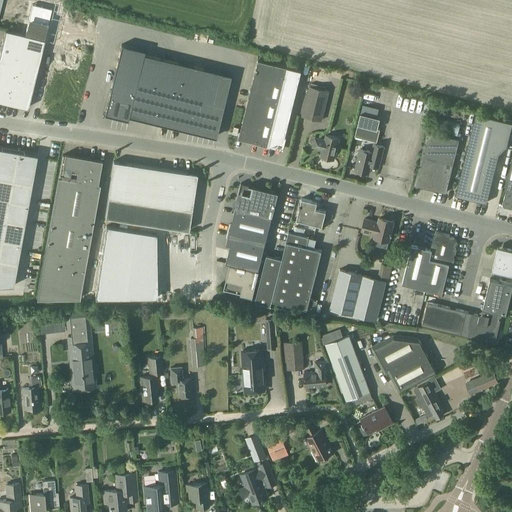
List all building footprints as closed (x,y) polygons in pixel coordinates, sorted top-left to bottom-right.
[(24,34),(44,39),(48,23),(28,18),(24,34)] [(5,29),(0,50),(0,100),(7,102),(8,98),(24,34),(5,29)] [(27,107),(44,39),(24,34),(8,98),(7,102),(27,107)] [(123,43),(105,112),(128,118),(130,112),(146,51),(146,49),(123,43)] [(207,133),(223,71),(146,51),(130,112),(207,133)] [(239,138),(282,149),(301,70),(258,59),(239,138)] [(310,86),(302,115),(322,120),(329,91),(310,86)] [(416,119),(417,109),(393,105),(389,135),(410,138),(408,147),(416,148),(420,120),(416,119)] [(355,136),(377,141),(380,129),(377,128),(380,117),(361,113),(355,136)] [(487,202),(499,154),(507,146),(511,126),(511,121),(476,113),(456,194),(487,202)] [(432,114),(428,129),(457,136),(461,121),(432,114)] [(172,131),(162,130),(161,136),(171,138),(172,131)] [(414,184),(446,192),(459,139),(427,131),(414,184)] [(315,137),(313,146),(321,148),(322,151),(321,156),(334,159),(335,156),(336,155),(337,152),(336,150),(337,147),(338,146),(339,143),(338,141),(339,138),(326,135),(325,139),(315,137)] [(369,173),(371,165),(379,167),(384,146),(374,144),(372,151),(360,148),(355,169),(369,173)] [(0,147),(0,177),(13,180),(18,151),(9,149),(0,147)] [(37,154),(18,151),(13,180),(32,184),(37,154)] [(101,177),(104,162),(63,154),(60,170),(62,170),(61,177),(59,176),(37,299),(80,298),(100,184),(98,184),(99,177),(101,177)] [(504,206),(511,208),(511,159),(505,190),(506,190),(503,204),(504,206)] [(105,217),(188,230),(197,173),(113,161),(105,217)] [(13,180),(0,177),(0,198),(9,200),(13,180)] [(28,203),(32,184),(13,180),(9,200),(28,203)] [(229,234),(265,243),(272,215),(273,215),(279,192),(241,182),(235,206),(236,206),(229,234)] [(0,198),(0,218),(5,219),(9,200),(0,198)] [(302,198),(297,219),(323,225),(326,210),(316,208),(318,201),(302,198)] [(25,223),(28,203),(9,200),(5,219),(25,223)] [(365,218),(362,230),(375,234),(374,237),(389,241),(391,233),(392,234),(393,232),(391,232),(394,220),(379,217),(378,221),(365,218)] [(21,242),(25,223),(5,219),(2,239),(21,242)] [(106,225),(95,298),(157,297),(156,233),(106,225)] [(457,246),(450,234),(436,231),(431,249),(412,244),(402,283),(442,293),(449,264),(452,265),(457,246)] [(310,299),(322,250),(307,246),(309,236),(289,232),(282,258),(272,300),(315,311),(318,300),(310,299)] [(229,234),(226,245),(227,245),(228,243),(231,244),(226,265),(227,262),(230,263),(224,289),(253,296),(259,270),(259,269),(265,243),(229,234)] [(0,259),(17,262),(21,242),(2,239),(0,249),(0,259)] [(511,249),(504,248),(497,252),(493,270),(511,274),(511,249)] [(272,300),(282,258),(266,254),(255,301),(271,305),(272,300)] [(0,285),(13,285),(17,262),(0,259),(0,285)] [(385,278),(389,265),(380,263),(376,275),(385,278)] [(340,269),(330,308),(377,319),(387,280),(340,269)] [(480,315),(479,314),(461,310),(456,333),(495,343),(503,312),(506,313),(511,290),(511,282),(491,278),(482,312),(483,313),(480,315)] [(456,333),(461,310),(428,302),(422,325),(456,333)] [(74,389),(96,387),(94,371),(97,371),(96,366),(93,366),(91,341),(88,311),(66,313),(68,330),(72,329),(72,335),(68,336),(74,389)] [(266,318),(267,335),(268,349),(276,348),(274,317),(266,318)] [(95,333),(104,332),(104,333),(105,334),(105,335),(106,335),(107,336),(108,336),(109,336),(110,336),(111,336),(111,335),(112,335),(113,334),(113,333),(113,332),(113,331),(122,330),(122,324),(111,325),(111,319),(104,320),(105,326),(94,327),(95,333)] [(319,325),(326,343),(347,400),(370,391),(350,334),(347,335),(344,328),(319,325)] [(193,328),(194,338),(191,338),(193,366),(205,365),(202,327),(193,328)] [(400,392),(437,373),(418,337),(394,334),(372,346),(373,350),(385,373),(389,371),(400,392)] [(286,342),(288,369),(304,368),(302,341),(286,342)] [(242,351),(245,391),(265,389),(262,349),(242,351)] [(151,372),(151,375),(141,376),(143,400),(158,398),(157,386),(158,386),(157,372),(163,371),(161,355),(149,357),(150,372),(151,372)] [(305,372),(306,386),(327,385),(326,372),(328,372),(327,360),(316,361),(317,371),(305,372)] [(178,396),(192,395),(191,378),(182,379),(181,367),(170,368),(172,384),(177,383),(178,396)] [(471,392),(498,381),(494,372),(468,383),(471,392)] [(22,387),(24,409),(40,408),(38,386),(40,386),(39,376),(31,377),(32,387),(22,387)] [(418,387),(414,389),(418,396),(415,398),(420,407),(423,405),(429,416),(435,413),(437,417),(444,414),(441,408),(443,407),(430,380),(418,387)] [(0,410),(10,410),(8,388),(0,388),(0,410)] [(394,422),(385,406),(362,418),(365,424),(360,427),(365,435),(382,426),(383,428),(394,422)] [(133,429),(134,443),(144,442),(144,434),(154,434),(154,428),(133,429)] [(228,428),(203,433),(206,445),(231,440),(228,428)] [(334,452),(322,429),(306,437),(313,450),(311,451),(316,461),(334,452)] [(245,438),(254,462),(267,457),(258,433),(245,438)] [(273,459),(288,454),(281,435),(266,440),(273,459)] [(2,448),(7,447),(8,460),(19,459),(18,446),(26,445),(26,437),(1,439),(2,448)] [(276,483),(276,482),(268,461),(260,464),(262,469),(258,470),(257,468),(242,474),(246,486),(241,488),(243,496),(249,494),(252,503),(268,497),(265,487),(276,483)] [(148,510),(169,508),(168,503),(178,502),(177,484),(174,484),(173,470),(159,471),(160,484),(144,486),(146,501),(147,501),(148,510)] [(117,490),(104,491),(105,503),(110,502),(110,511),(123,511),(127,511),(126,506),(125,501),(129,501),(136,501),(137,501),(137,500),(136,492),(134,473),(116,475),(117,490)] [(45,511),(45,505),(49,504),(49,506),(60,505),(59,492),(56,492),(55,480),(43,481),(44,493),(30,494),(31,506),(33,505),(33,511),(45,511)] [(6,483),(7,492),(8,499),(0,499),(0,511),(15,511),(15,504),(21,503),(20,482),(6,483)] [(197,508),(209,507),(207,483),(187,485),(187,491),(189,491),(190,500),(197,500),(197,508)] [(85,511),(85,502),(89,502),(87,484),(76,485),(77,497),(70,497),(71,511),(85,511)]
